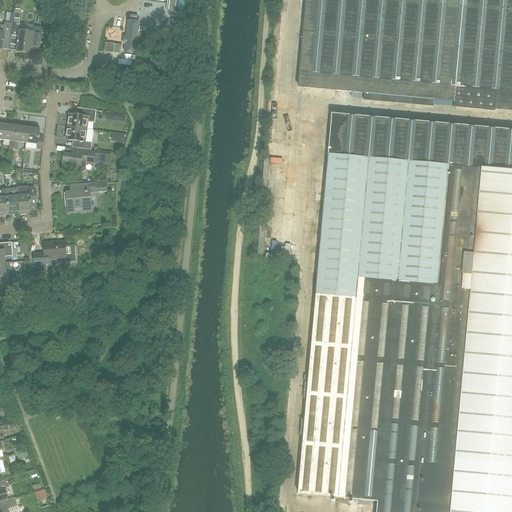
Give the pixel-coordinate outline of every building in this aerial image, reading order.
[(511,0),(306,0),(299,87),(364,93),(364,100),(433,107),(434,99),(454,101),(453,107),(494,111),(494,108),(511,109),(511,0)] [(34,26),(33,32),(18,30),(21,5),(15,4),(15,8),(13,8),(11,24),(9,40),(16,41),(15,52),(31,54),(32,46),(39,47),(41,27),(34,26)] [(0,50),(2,39),(9,40),(11,24),(4,23),(3,26),(0,25),(0,50)] [(128,46),(135,47),(139,29),(132,27),(128,46)] [(94,124),(95,117),(96,111),(82,109),(81,116),(69,115),(68,127),(87,129),(87,123),(94,124)] [(511,511),(511,130),(332,114),(298,494),(378,502),(377,511),(511,511)] [(13,149),(16,126),(13,125),(13,124),(5,123),(2,140),(10,141),(9,148),(13,149)] [(25,143),(27,126),(19,125),(19,126),(16,126),(13,149),(17,150),(18,142),(25,143)] [(42,150),(43,137),(38,137),(39,129),(36,128),(36,127),(27,126),(25,143),(36,145),(36,149),(42,150)] [(85,142),(87,129),(68,127),(66,140),(78,141),(77,148),(79,148),(89,150),(91,150),(92,142),(85,142)] [(89,151),(89,150),(79,148),(79,151),(77,150),(76,153),(75,153),(74,155),(73,156),(64,155),(62,167),(75,168),(74,173),(82,174),(86,171),(87,164),(94,164),(96,152),(89,151)] [(90,192),(96,192),(96,191),(100,191),(100,192),(107,191),(106,184),(96,185),(95,184),(77,186),(77,192),(64,193),(66,207),(68,206),(68,213),(81,212),(80,206),(91,205),(90,192)] [(36,207),(34,191),(34,188),(27,189),(16,190),(18,214),(30,213),(29,207),(36,207)] [(18,214),(16,190),(16,189),(9,190),(9,189),(5,190),(7,215),(18,214)] [(74,246),(66,247),(65,242),(44,244),(45,254),(34,254),(35,265),(36,265),(37,272),(47,272),(46,264),(49,264),(49,259),(66,257),(66,262),(75,262),(74,246)] [(0,264),(10,263),(5,263),(5,257),(13,256),(11,243),(0,243),(0,264)] [(11,271),(10,263),(0,264),(0,279),(1,286),(22,284),(21,275),(15,276),(15,274),(11,271)] [(0,503),(1,503),(8,501),(5,488),(7,487),(5,481),(0,482),(0,503)] [(40,498),(49,497),(48,489),(39,491),(40,498)] [(0,511),(19,511),(17,506),(15,499),(8,501),(1,503),(0,503),(0,511)]
